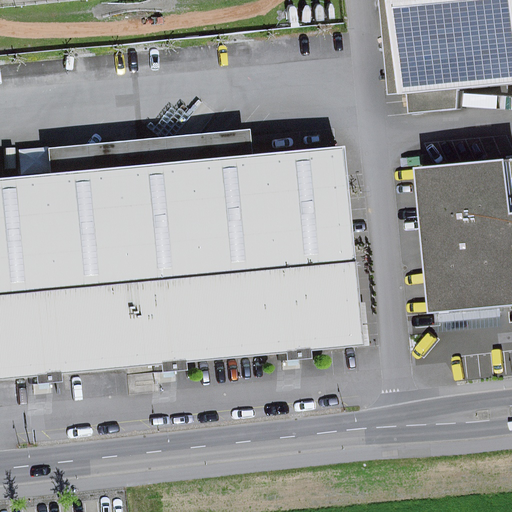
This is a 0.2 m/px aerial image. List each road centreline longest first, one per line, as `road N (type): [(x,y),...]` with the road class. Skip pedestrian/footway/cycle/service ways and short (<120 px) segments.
road 1 (tertiary): [(511,411),(0,470)]
road 2 (unknown): [(367,84),(0,115)]
